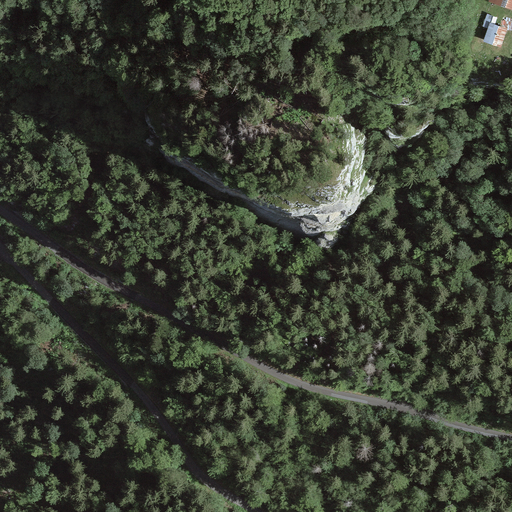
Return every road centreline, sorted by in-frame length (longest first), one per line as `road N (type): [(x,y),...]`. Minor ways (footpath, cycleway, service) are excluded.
road 1 (track): [(0,207),(82,266),(239,355),(314,387),(511,435)]
road 2 (track): [(258,511),(209,481),(142,396),(0,245)]
